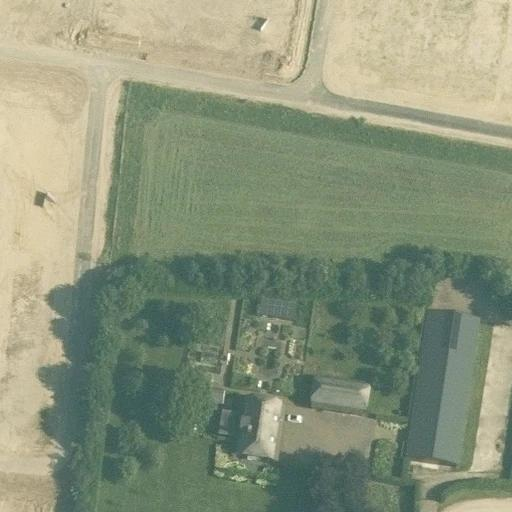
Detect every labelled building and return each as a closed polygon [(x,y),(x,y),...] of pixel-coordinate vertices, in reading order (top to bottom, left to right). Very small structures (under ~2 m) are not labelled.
[(163,41),(166,13),(170,14),(171,0),(134,0),(130,38),(163,41)] [(184,0),(179,30),(196,33),(196,29),(200,30),(200,33),(197,47),(222,51),(230,8),(212,5),(212,0),(184,0)] [(261,19),(253,61),(286,67),(293,25),(261,19)] [(454,94),(461,51),(436,46),(437,38),(423,36),(419,60),(432,62),(427,89),(454,94)] [(461,51),(454,94),(481,99),(486,71),(498,73),(503,44),(480,40),(477,54),(461,51)] [(8,172),(4,210),(56,215),(58,189),(35,187),(36,174),(8,172)] [(4,210),(1,249),(24,251),(29,252),(30,239),(54,241),(56,215),(4,210)] [(0,249),(0,262),(5,263),(2,289),(51,293),(54,266),(22,264),(24,251),(1,249),(0,249)] [(0,313),(0,327),(17,329),(18,317),(49,320),(51,293),(2,289),(0,314),(0,313)] [(258,319),(293,324),(295,308),(260,303),(258,319)] [(406,461),(454,468),(476,322),(427,315),(406,461)] [(211,378),(192,375),(188,402),(208,405),(211,378)] [(367,389),(314,381),(310,410),(362,418),(367,389)] [(20,413),(22,398),(0,395),(0,436),(38,440),(40,415),(20,413)] [(283,410),(240,403),(231,458),(275,465),(278,444),(276,443),(278,432),(280,433),(283,410)] [(52,511),(53,504),(25,502),(23,511),(52,511)]
